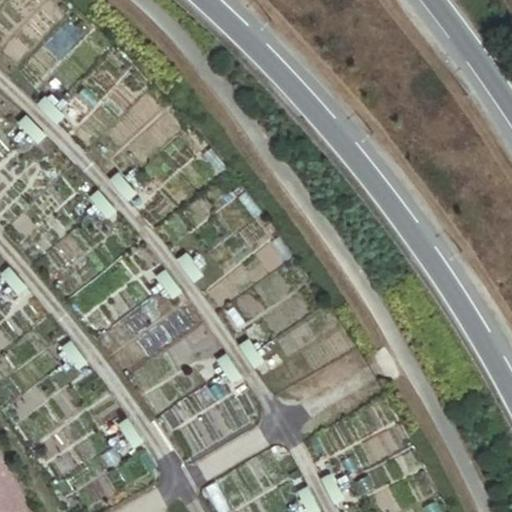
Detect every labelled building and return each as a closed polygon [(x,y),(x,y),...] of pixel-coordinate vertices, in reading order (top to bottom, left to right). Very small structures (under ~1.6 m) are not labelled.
[(66,116),(49,99),(41,108),(57,124),(66,116)] [(46,135),(30,118),(22,127),(38,143),(46,135)] [(138,193),(122,176),(113,184),(129,201),(138,193)] [(117,210),(102,193),(93,201),(108,218),(117,210)] [(204,275),(190,257),(181,264),(194,282),(204,275)] [(28,286),(12,269),(3,277),(19,295),(28,286)] [(182,291),(170,274),(160,281),(173,298),(182,291)] [(264,360),(252,342),(242,349),(254,367),(264,360)] [(88,362),(75,344),(65,350),(78,369),(88,362)] [(243,376),(230,357),(220,364),(233,383),(243,376)] [(144,441),(132,422),(121,429),(134,447),(144,441)] [(345,497),(335,478),(324,483),(334,502),(345,497)] [(317,511),(321,510),(311,491),(301,496),(308,511),(317,511)]
